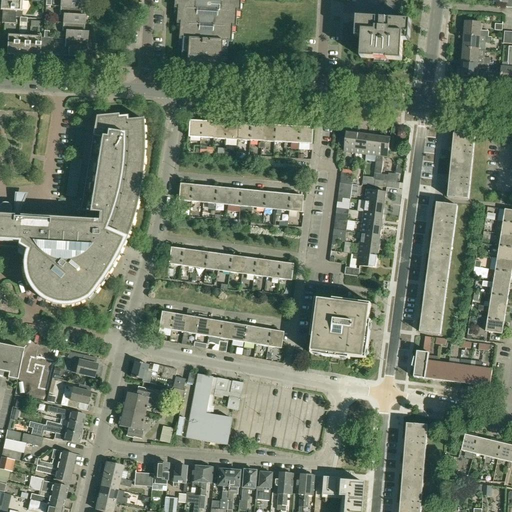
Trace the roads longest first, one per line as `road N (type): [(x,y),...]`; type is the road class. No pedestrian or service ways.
road 1 (residential): [(96,446),(318,461),(328,451),(342,386)]
road 2 (unclassified): [(387,395),(425,107)]
road 3 (residential): [(286,376),(320,101)]
road 4 (residential): [(123,343),(152,240),(175,92)]
road 5 (residential): [(286,376),(123,343)]
road 6 (tertiary): [(175,92),(320,101)]
road 7 (tertiary): [(0,81),(144,90)]
road 8 (residential): [(504,423),(387,395)]
